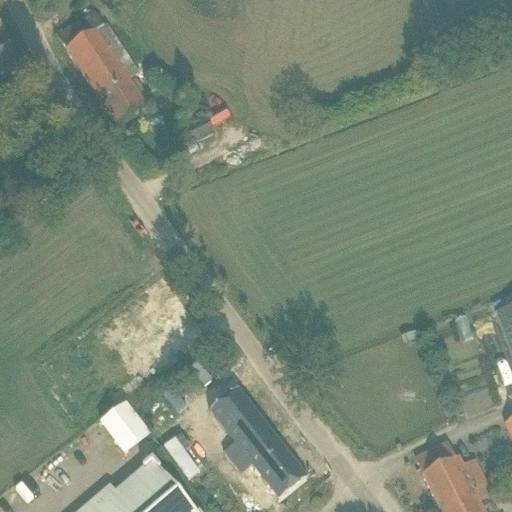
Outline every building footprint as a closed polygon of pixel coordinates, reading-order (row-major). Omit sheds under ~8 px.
[(219,0),(224,10),(248,0),(219,0)] [(66,52),(65,52),(116,129),(146,109),(128,82),(138,75),(106,26),(102,28),(94,15),(57,39),(66,52)] [(0,74),(17,66),(1,35),(0,35),(0,74)] [(178,133),(186,149),(212,136),(205,120),(178,133)] [(511,308),(493,316),(511,365),(511,308)] [(92,331),(45,367),(59,386),(53,391),(82,430),(115,405),(108,396),(121,386),(135,375),(106,336),(99,341),(92,331)] [(418,332),(405,337),(408,345),(419,341),(425,339),(421,331),(418,332)] [(237,392),(208,414),(234,447),(223,455),(240,477),(251,469),(278,503),(307,481),(237,392)] [(102,420),(123,457),(153,441),(132,404),(102,420)] [(458,459),(454,461),(446,445),(415,461),(423,477),(421,478),(438,511),(483,511),(479,504),(481,504),(480,502),(479,503),(474,493),(486,487),(474,462),(462,468),(458,459)] [(80,511),(192,511),(158,472),(159,471),(151,462),(142,469),(142,471),(114,495),(108,488),(80,511)]
